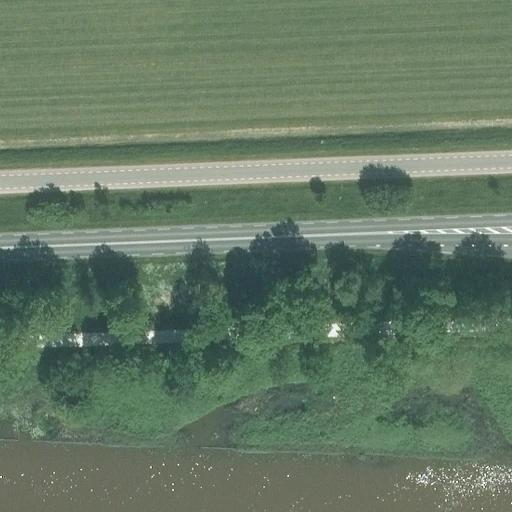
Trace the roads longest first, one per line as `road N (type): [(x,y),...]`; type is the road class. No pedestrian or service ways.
road 1 (unclassified): [(0,185),(511,162)]
road 2 (primary): [(0,249),(511,231)]
